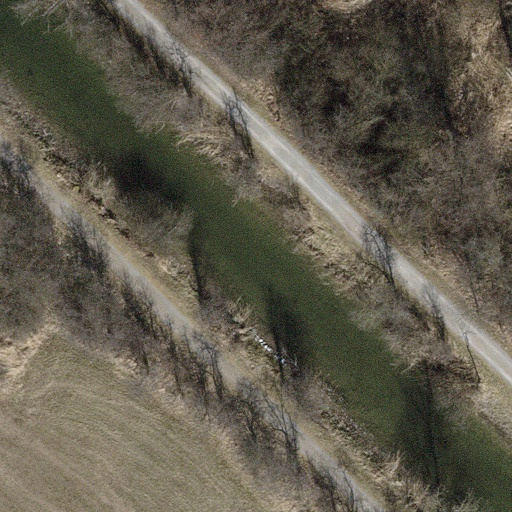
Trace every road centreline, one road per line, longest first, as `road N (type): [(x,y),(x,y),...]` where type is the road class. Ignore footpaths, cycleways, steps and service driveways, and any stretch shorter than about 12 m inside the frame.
road 1 (track): [(121,0),(511,373)]
road 2 (track): [(375,511),(0,146)]
